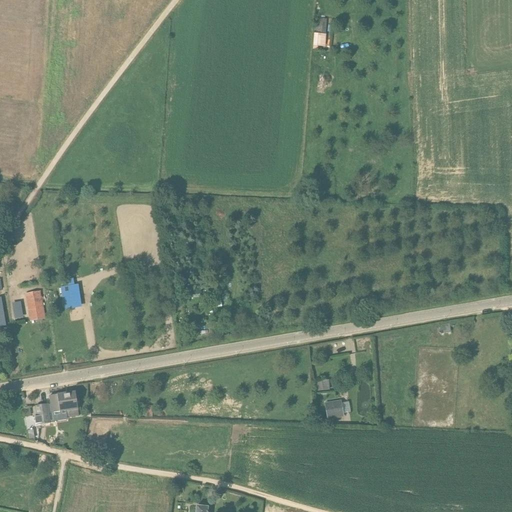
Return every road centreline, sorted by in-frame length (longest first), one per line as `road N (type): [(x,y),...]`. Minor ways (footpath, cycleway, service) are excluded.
road 1 (tertiary): [(0,389),(511,301)]
road 2 (track): [(0,237),(176,0)]
road 3 (track): [(63,455),(222,484),(317,511)]
